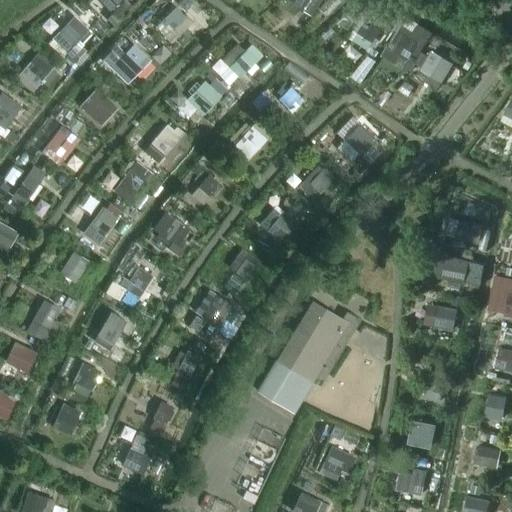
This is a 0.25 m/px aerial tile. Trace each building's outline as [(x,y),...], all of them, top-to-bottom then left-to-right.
[(98,0),(110,12),(122,0),(98,0)] [(312,15),(321,0),(294,0),(293,3),(312,15)] [(176,5),(160,23),(172,34),(188,15),(176,5)] [(353,40),(371,49),(385,21),(368,12),(353,40)] [(74,19),(54,40),(67,53),(76,44),(88,32),(74,19)] [(103,60),(129,84),(153,59),(135,42),(120,58),(112,50),(103,60)] [(235,44),(220,59),(236,76),(252,62),(235,44)] [(451,62),(428,49),(414,73),(437,86),(451,62)] [(35,53),(20,77),(38,88),(53,65),(35,53)] [(206,79),(187,99),(205,115),(223,95),(206,79)] [(268,101),(281,115),(299,99),(286,85),(268,101)] [(98,87),(80,105),(102,126),(120,108),(98,87)] [(0,95),(0,125),(6,129),(24,106),(4,90),(0,95)] [(352,120),(340,134),(362,154),(375,140),(352,120)] [(170,121),(145,149),(160,163),(167,155),(176,163),(185,153),(177,146),(186,136),(170,121)] [(251,159),(271,136),(254,122),(234,145),(251,159)] [(42,151),(60,166),(82,139),(63,124),(42,151)] [(137,161),(132,168),(146,180),(152,172),(137,161)] [(320,162),(297,188),(314,203),(336,177),(320,162)] [(11,200),(25,209),(47,172),(33,163),(11,200)] [(127,173),(114,190),(128,201),(141,184),(127,173)] [(209,173),(193,194),(206,204),(222,182),(209,173)] [(122,212),(104,200),(82,232),(100,245),(122,212)] [(280,242),(296,225),(277,207),(261,223),(280,242)] [(151,240),(182,257),(197,229),(166,212),(151,240)] [(0,252),(7,256),(20,231),(0,220),(0,252)] [(451,221),(448,237),(477,243),(481,227),(451,221)] [(229,266),(249,281),(263,263),(244,248),(229,266)] [(77,282),(91,260),(75,250),(61,272),(77,282)] [(448,259),(444,280),(462,284),(466,263),(448,259)] [(134,264),(122,286),(114,282),(109,291),(123,298),(122,300),(135,307),(152,273),(134,264)] [(206,291),(198,315),(225,324),(233,300),(206,291)] [(48,340),(62,307),(43,298),(28,332),(48,340)] [(324,378),(359,320),(346,312),(342,319),(312,300),(258,390),(294,412),(312,381),(317,373),(324,378)] [(437,307),(433,327),(451,331),(455,311),(437,307)] [(113,342),(125,322),(112,314),(100,334),(113,342)] [(29,373),(39,352),(16,340),(5,362),(29,373)] [(186,349),(172,384),(185,389),(200,355),(186,349)] [(511,351),(498,349),(494,368),(511,372),(511,351)] [(69,394),(88,403),(102,369),(83,360),(69,394)] [(428,378),(424,398),(441,401),(445,381),(428,378)] [(503,417),(504,395),(488,394),(487,416),(503,417)] [(0,399),(0,417),(6,420),(13,405),(0,399)] [(167,425),(176,407),(162,400),(153,419),(167,425)] [(80,411),(61,401),(49,425),(69,434),(80,411)] [(432,447),(437,423),(412,418),(407,442),(432,447)] [(141,476),(155,447),(127,434),(114,463),(141,476)] [(344,483),(358,456),(333,444),(320,472),(344,483)] [(499,466),(501,447),(476,444),(474,463),(499,466)] [(400,475),(396,491),(419,496),(424,474),(413,472),(412,478),(400,475)] [(292,511),(323,511),(328,503),(302,491),(292,511)] [(464,511),(485,511),(487,497),(466,495),(464,511)]
